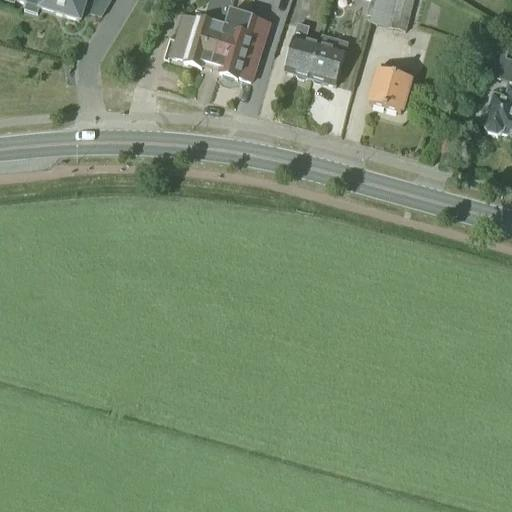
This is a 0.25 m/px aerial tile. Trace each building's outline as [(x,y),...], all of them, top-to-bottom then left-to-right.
[(27,0),(25,8),(23,14),(37,18),(39,12),(79,25),(87,0),(86,0),(27,0)] [(213,72),(231,18),(229,18),(234,0),(216,0),(213,12),(208,10),(203,26),(189,22),(175,65),(183,67),(183,68),(201,74),(203,69),(213,72)] [(406,37),(415,0),(376,0),(369,28),(406,37)] [(231,18),(213,72),(221,74),(219,79),(222,80),(222,81),(223,84),(227,86),(231,86),(233,85),(234,84),(237,85),(237,83),(245,85),(252,87),(270,30),(263,28),(241,21),(231,18)] [(292,46),(284,76),(295,79),(297,83),(304,85),(308,83),(311,83),(319,54),(304,49),(309,32),(298,29),(292,46)] [(332,57),(319,54),(311,83),(314,88),(320,90),(325,87),(335,91),(347,51),(335,47),(332,57)] [(483,80),(511,87),(511,64),(506,63),(509,52),(492,48),(483,80)] [(380,69),(369,109),(401,118),(412,77),(380,69)] [(511,140),(511,94),(510,94),(506,106),(493,103),(485,133),(487,138),(497,141),(501,138),(511,140)]
